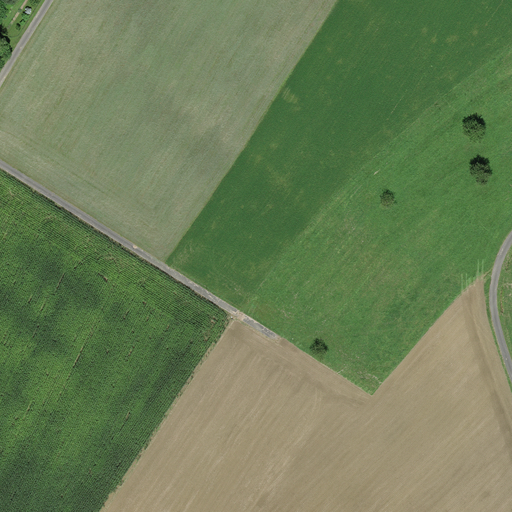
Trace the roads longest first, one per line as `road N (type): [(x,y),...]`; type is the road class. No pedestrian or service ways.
road 1 (track): [(275,336),(0,161)]
road 2 (track): [(511,234),(492,288),(511,374)]
